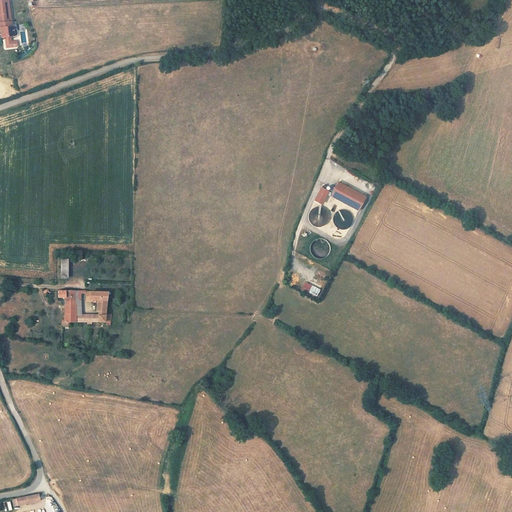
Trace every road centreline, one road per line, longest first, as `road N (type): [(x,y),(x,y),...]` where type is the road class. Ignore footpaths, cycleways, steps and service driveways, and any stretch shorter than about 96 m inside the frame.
road 1 (track): [(316,1),(389,36),(394,54),(333,145),(301,221),(292,281),(316,295),(321,290),(342,242),(306,221)]
road 2 (unclassified): [(0,107),(122,62),(227,53),(281,32),(318,0)]
road 3 (unclassified): [(0,498),(34,488),(41,472),(0,373)]
